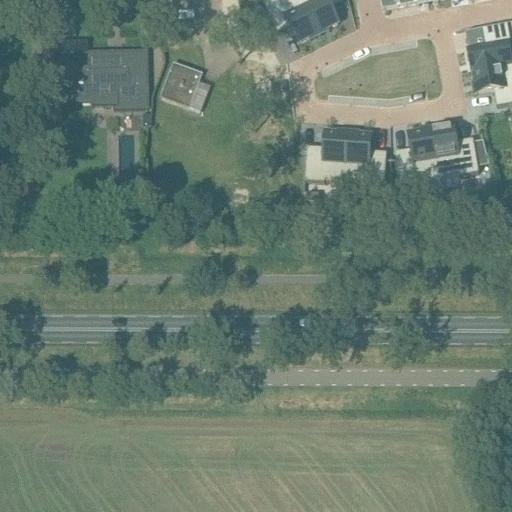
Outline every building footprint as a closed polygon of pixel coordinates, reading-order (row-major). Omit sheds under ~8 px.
[(209,0),(212,34),(234,31),(230,0),(209,0)] [(278,0),(261,0),(278,36),(290,31),(298,46),(309,41),(318,36),(300,0),(280,0),(279,1),(278,0)] [(300,0),(318,36),(328,32),(339,27),(331,11),(343,5),(340,0),(300,0)] [(382,0),(383,1),(384,12),(385,13),(407,9),(405,0),(382,0)] [(427,0),(405,0),(407,9),(418,7),(428,5),(427,0)] [(486,49),(469,52),(473,74),(511,66),(511,26),(482,32),(486,49)] [(264,34),(253,40),(257,47),(268,42),(264,34)] [(146,55),(87,56),(87,72),(66,73),(66,89),(70,89),(71,107),(92,107),(92,109),(112,108),(112,116),(147,115),(146,55)] [(511,66),(473,74),(473,75),(475,85),(477,97),(494,94),(497,110),(511,108),(511,107),(511,66)] [(199,79),(173,69),(161,101),(200,116),(207,96),(195,91),(199,79)] [(442,130),(431,132),(439,181),(459,178),(459,180),(479,176),(473,143),(457,145),(454,128),(442,130)] [(412,153),(395,156),(401,190),(420,186),(420,184),(439,181),(431,132),(421,134),(409,136),(412,153)] [(307,150),(305,184),(325,186),(325,184),(345,185),(349,136),(338,135),(326,134),(325,152),(307,150)] [(349,136),(345,185),(365,187),(365,189),(384,190),(387,156),(370,155),(371,138),(359,137),(349,136)] [(307,196),(306,204),(318,205),(319,197),(307,196)] [(380,201),(379,209),(391,210),(392,202),(380,201)] [(392,202),(391,210),(403,211),(404,203),(392,202)]
